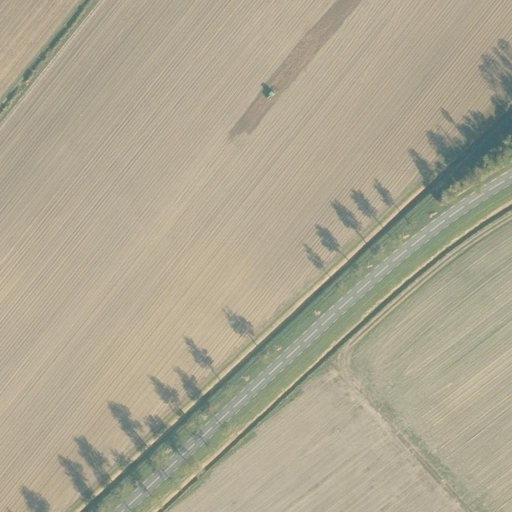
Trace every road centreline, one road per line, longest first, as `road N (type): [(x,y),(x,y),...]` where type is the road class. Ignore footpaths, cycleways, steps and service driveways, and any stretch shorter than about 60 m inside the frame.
road 1 (primary): [(121,511),(374,276),(511,176)]
road 2 (track): [(511,215),(387,309),(334,361),(472,511)]
